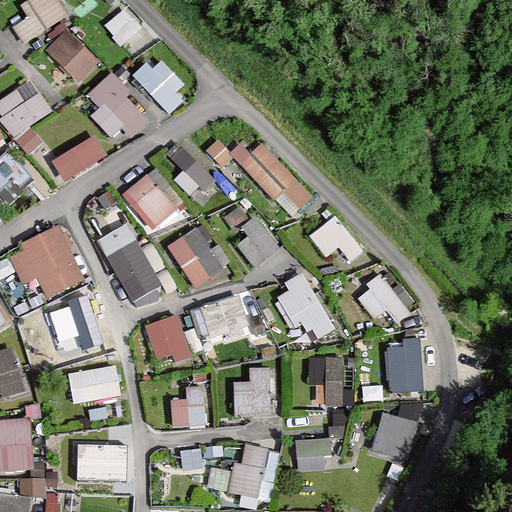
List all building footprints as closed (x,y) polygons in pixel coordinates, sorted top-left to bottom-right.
[(70,18),(57,0),(31,0),(21,7),(27,17),(11,27),(24,47),(70,18)] [(121,7),(100,25),(119,47),(140,29),(121,7)] [(96,62),(65,32),(44,54),(75,84),(96,62)] [(148,66),(133,81),(169,117),(184,103),(176,96),(186,87),(161,63),(153,71),(148,66)] [(151,120),(110,75),(90,94),(101,106),(90,116),(120,148),(151,120)] [(29,81),(0,100),(0,117),(13,136),(50,111),(29,81)] [(107,158),(93,136),(52,161),(66,183),(107,158)] [(228,152),(216,141),(204,152),(221,169),(232,159),(290,218),(311,197),(258,143),(248,153),(238,142),(228,152)] [(216,179),(180,146),(166,162),(201,195),(216,179)] [(0,205),(29,180),(4,151),(0,154),(0,205)] [(148,177),(124,196),(153,232),(177,212),(148,177)] [(99,237),(125,218),(113,201),(87,220),(99,237)] [(332,215),(305,238),(324,261),(337,250),(349,265),(363,253),(332,215)] [(279,252),(252,219),(229,237),(256,270),(279,252)] [(80,281),(55,230),(5,254),(20,284),(34,278),(44,298),(80,281)] [(197,232),(169,251),(198,292),(225,273),(197,232)] [(132,240),(104,256),(131,302),(159,286),(132,240)] [(389,307),(399,321),(413,311),(386,272),(358,291),(376,317),(389,307)] [(332,331),(299,274),(280,285),(285,293),(276,298),(305,347),(332,331)] [(75,314),(66,317),(77,348),(108,338),(92,290),(69,297),(75,314)] [(239,299),(199,310),(210,347),(250,335),(239,299)] [(174,315),(142,326),(155,365),(186,355),(174,315)] [(417,344),(385,346),(388,393),(420,391),(417,344)] [(10,352),(0,355),(0,398),(23,390),(10,352)] [(344,361),(310,359),(308,386),(325,386),(324,408),(342,409),(344,361)] [(111,367),(69,376),(75,408),(117,400),(111,367)] [(251,386),(235,386),(235,420),(272,420),(272,371),(250,371),(251,386)] [(183,401),(166,402),(168,429),(203,426),(200,387),(182,389),(183,401)] [(415,426),(380,415),(368,456),(402,466),(415,426)] [(27,420),(0,422),(0,472),(31,471),(27,420)] [(331,440),(296,443),(297,461),(333,458),(331,440)] [(127,445),(78,444),(77,481),(127,482),(127,445)] [(200,446),(180,448),(182,473),(203,471),(200,446)] [(281,453),(246,446),(242,466),(235,465),(228,497),(270,506),(281,453)] [(213,462),(210,483),(229,486),(232,465),(213,462)] [(21,474),(20,491),(47,492),(48,475),(21,474)] [(30,511),(32,499),(0,495),(0,511),(30,511)] [(33,511),(45,511),(46,495),(34,495),(33,511)]
